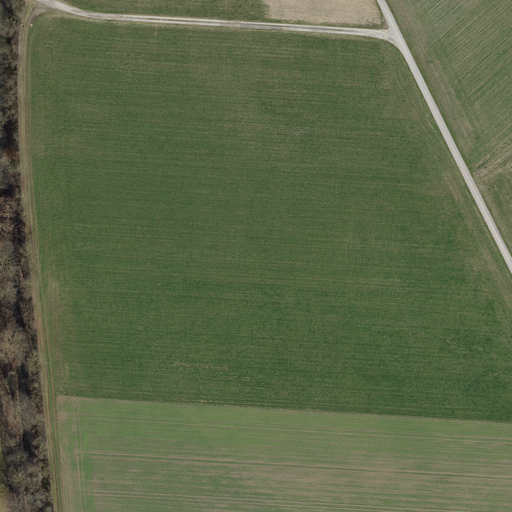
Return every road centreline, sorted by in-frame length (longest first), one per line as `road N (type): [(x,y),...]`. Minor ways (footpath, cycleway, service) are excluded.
road 1 (track): [(36,0),(23,95),(58,511)]
road 2 (track): [(397,33),(102,14),(50,0)]
road 3 (unclassified): [(381,0),(511,264)]
